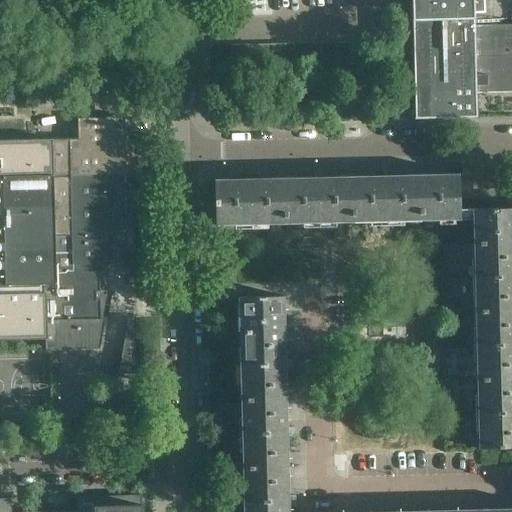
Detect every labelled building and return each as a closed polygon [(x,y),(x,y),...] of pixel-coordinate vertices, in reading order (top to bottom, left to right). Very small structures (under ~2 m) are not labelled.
[(511,25),(474,26),(473,13),(482,13),(484,13),(484,11),(483,0),(410,0),(412,48),(413,107),(414,119),(426,119),(476,117),(475,93),(477,92),(476,68),(511,67),(511,25)] [(341,67),(341,42),(330,43),(330,67),(341,67)] [(352,67),(352,42),(341,42),(341,67),(352,67)] [(364,66),(363,42),(352,42),(352,67),(364,66)] [(308,68),(308,43),(297,44),(297,68),(308,68)] [(319,67),(319,43),(308,43),(308,68),(319,67)] [(330,67),(330,43),(319,43),(319,67),(330,67)] [(264,69),(264,44),(253,45),(253,69),(264,69)] [(275,68),(275,44),(264,44),(264,69),(275,68)] [(286,68),(286,44),(275,44),(275,68),(286,68)] [(297,68),(297,44),(286,44),(286,68),(297,68)] [(242,69),(242,45),(230,45),(231,69),(242,69)] [(253,69),(253,45),(242,45),(242,69),(253,69)] [(511,91),(511,67),(476,68),(477,92),(511,91)] [(50,198),(50,173),(4,174),(5,199),(50,198)] [(460,220),(459,182),(458,174),(420,175),(421,221),(460,220)] [(116,264),(116,259),(115,234),(119,234),(119,236),(121,236),(121,205),(125,205),(125,207),(126,207),(125,175),(70,176),(71,216),(54,217),(54,205),(3,207),(3,219),(0,218),(0,339),(45,339),(45,350),(99,349),(104,319),(100,319),(99,264),(116,264)] [(421,221),(420,175),(352,176),(353,222),(421,221)] [(353,222),(352,176),(284,178),(285,224),(353,222)] [(285,224),(284,178),(215,180),(216,225),(285,224)] [(511,208),(471,209),(472,243),(511,242),(511,208)] [(511,310),(511,242),(472,243),(474,311),(511,310)] [(284,322),(284,313),(284,296),(238,297),(238,331),(284,330),(288,329),(288,322),(284,322)] [(511,378),(511,310),(474,311),(475,379),(511,378)] [(137,374),(135,318),(127,318),(118,374),(137,374)] [(286,398),(285,359),(284,330),(238,331),(240,399),(286,398)] [(511,447),(511,378),(475,379),(477,448),(511,447)] [(288,466),(287,427),(286,398),(240,399),(242,467),(288,466)] [(288,511),(288,495),(288,466),(242,467),(242,511),(288,511)] [(141,511),(141,496),(76,497),(77,511),(63,511),(10,511),(10,499),(0,498),(0,511),(141,511)]
